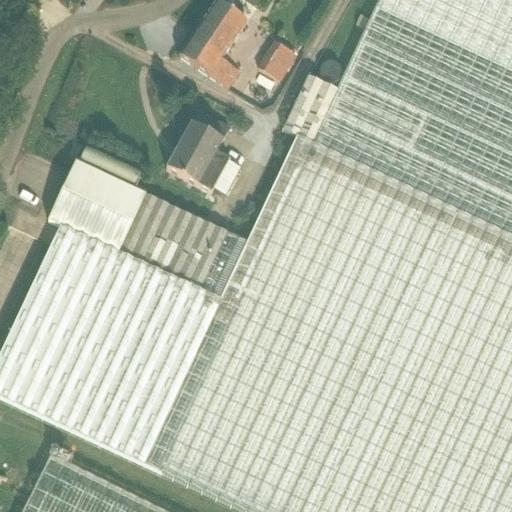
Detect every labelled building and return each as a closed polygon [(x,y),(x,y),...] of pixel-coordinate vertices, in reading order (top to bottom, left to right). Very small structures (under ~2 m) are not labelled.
[(511,511),(511,0),(380,0),(336,95),(311,149),(296,142),(247,246),(168,210),(145,199),(116,258),(59,231),(0,357),(0,403),(230,511),(511,511)] [(259,27),(249,21),(246,25),(216,5),(178,60),(226,92),(238,74),(234,71),(239,63),(237,63),(259,27)] [(280,89),(297,60),(272,46),(255,75),(280,89)] [(281,136),(296,142),(311,149),(336,95),(307,81),(281,136)] [(198,116),(166,173),(210,198),(228,164),(215,157),(229,133),(198,116)] [(83,153),(77,166),(134,189),(140,176),(83,153)] [(75,166),(47,226),(59,231),(116,258),(145,199),(75,166)] [(147,511),(50,466),(25,511),(147,511)]
